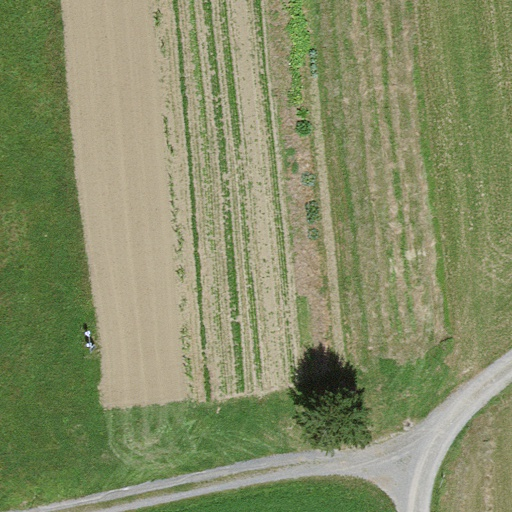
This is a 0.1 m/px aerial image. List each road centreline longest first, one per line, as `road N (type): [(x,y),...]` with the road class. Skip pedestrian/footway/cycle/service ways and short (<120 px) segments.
road 1 (track): [(408,443),(60,511)]
road 2 (track): [(511,361),(408,443)]
